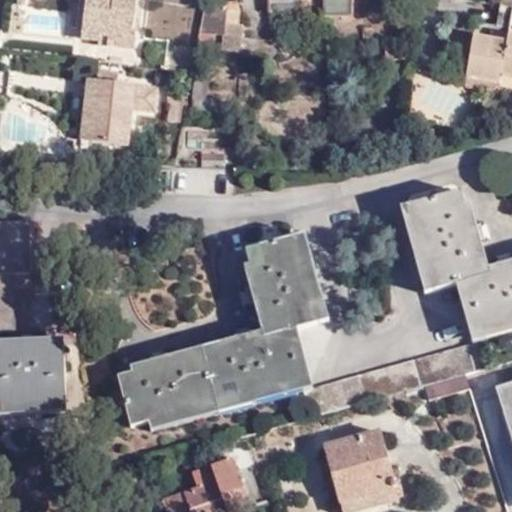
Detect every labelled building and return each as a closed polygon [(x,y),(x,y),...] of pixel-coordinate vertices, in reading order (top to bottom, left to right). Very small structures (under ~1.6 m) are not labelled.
[(94,0),(94,6),(89,41),(114,44),(114,49),(142,53),(149,0),(94,0)] [(325,0),(326,21),(348,20),(349,17),(351,18),(353,0),(325,0)] [(511,0),(504,0),(503,8),(511,9),(511,0)] [(511,9),(503,8),(499,29),(511,30),(511,36),(494,33),(493,39),(478,37),(470,81),(501,86),(502,79),(511,80),(511,9)] [(218,14),(206,11),(200,45),(212,47),(218,14)] [(245,26),(229,25),(227,62),(239,62),(240,53),(244,53),(245,26)] [(493,39),(494,33),(479,30),(478,37),(493,39)] [(409,38),(388,38),(388,60),(409,60),(409,38)] [(114,49),(112,61),(141,65),(142,53),(114,49)] [(95,140),(101,79),(94,79),(88,139),(95,140)] [(160,111),(163,86),(101,79),(95,140),(134,144),(138,109),(160,111)] [(511,80),(502,79),(501,86),(500,93),(511,94),(511,80)] [(211,82),(198,80),(195,113),(224,116),(225,98),(210,96),(211,82)] [(467,94),(499,99),(500,93),(501,86),(470,81),(467,94)] [(187,95),(176,93),(173,112),(184,115),(187,95)] [(210,161),(228,162),(229,150),(211,148),(210,161)] [(431,292),(462,283),(479,342),(511,332),(511,261),(492,267),(468,186),(405,204),(431,292)] [(31,220),(0,220),(0,335),(16,335),(15,273),(32,273),(31,220)] [(250,262),(267,329),(136,364),(137,368),(121,373),(134,424),(152,419),(155,429),(301,390),(318,386),(302,326),(334,317),(311,231),(252,247),(256,261),(250,262)] [(0,337),(0,415),(71,412),(68,335),(0,337)] [(309,419),(430,387),(468,377),(478,374),(470,345),(318,386),(301,390),(309,419)] [(472,392),(468,377),(430,387),(434,402),(472,392)] [(391,489),(396,502),(403,500),(401,495),(410,492),(406,482),(403,484),(401,478),(398,479),(380,431),(327,449),(346,505),(391,489)] [(233,464),(211,470),(215,483),(162,499),(166,511),(240,511),(233,487),(240,484),(233,464)] [(391,489),(346,505),(348,511),(367,511),(396,502),(391,489)]
